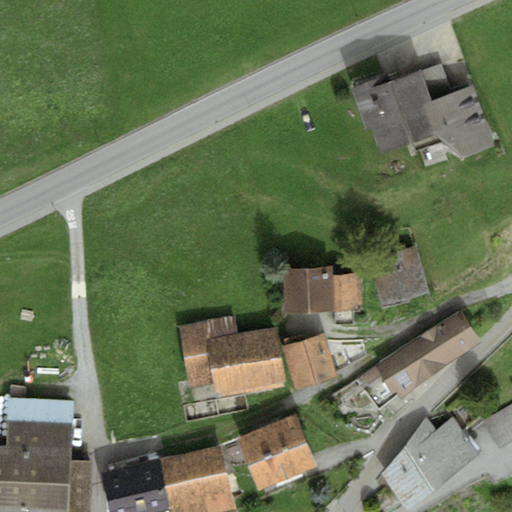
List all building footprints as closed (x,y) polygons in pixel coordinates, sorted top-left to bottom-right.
[(387,74),(349,87),(365,132),(370,130),(380,157),(411,145),(414,153),(442,143),(464,159),(496,148),(474,85),(450,93),(440,65),(420,72),(419,71),(390,81),(387,74)] [(415,245),(368,258),(380,305),(427,292),(415,245)] [(332,266),(282,268),(283,312),(334,310),(332,276),(332,266)] [(361,274),(332,276),(334,310),(363,309),(361,274)] [(461,310),(355,381),(379,410),(396,396),(399,401),(480,342),(461,310)] [(234,316),(177,327),(189,388),(213,383),(215,393),(219,392),(281,381),(286,380),(277,327),(237,334),(234,316)] [(284,344),(282,345),(295,388),(337,375),(324,333),(294,342),(292,337),(283,340),(284,344)] [(281,381),(219,392),(220,397),(282,387),(281,381)] [(9,398),(8,422),(72,425),(74,401),(9,398)] [(511,404),(483,421),(498,449),(511,441),(511,404)] [(294,414),(236,438),(258,490),(316,466),(294,414)] [(437,429),(426,417),(405,447),(434,491),(479,454),(452,417),(437,429)] [(7,447),(0,446),(0,511),(20,511),(89,511),(91,462),(71,461),(72,425),(8,422),(7,447)] [(221,445),(160,459),(173,511),(172,511),(219,511),(235,509),(221,445)] [(434,491),(405,447),(382,474),(407,510),(434,491)] [(172,511),(173,511),(160,459),(159,453),(97,468),(107,511),(172,511)]
